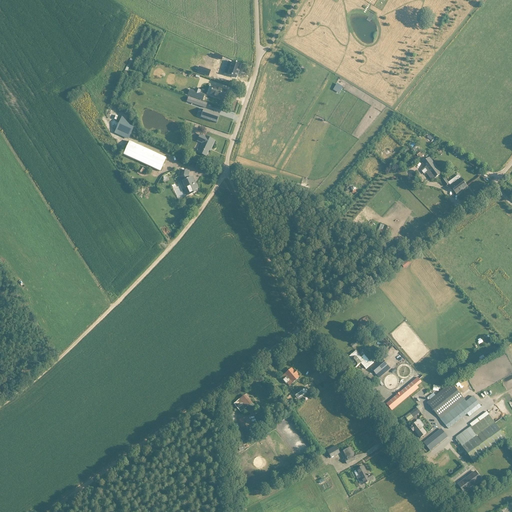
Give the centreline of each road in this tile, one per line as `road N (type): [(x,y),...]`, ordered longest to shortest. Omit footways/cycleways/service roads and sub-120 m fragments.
road 1 (track): [(0,405),(149,269),(227,169)]
road 2 (unclassified): [(301,328),(227,169),(259,54)]
road 3 (unclassified): [(301,328),(481,194),(511,161)]
road 4 (unclassified): [(454,511),(301,328)]
road 5 (track): [(224,384),(49,511)]
road 6 (track): [(226,511),(224,384)]
